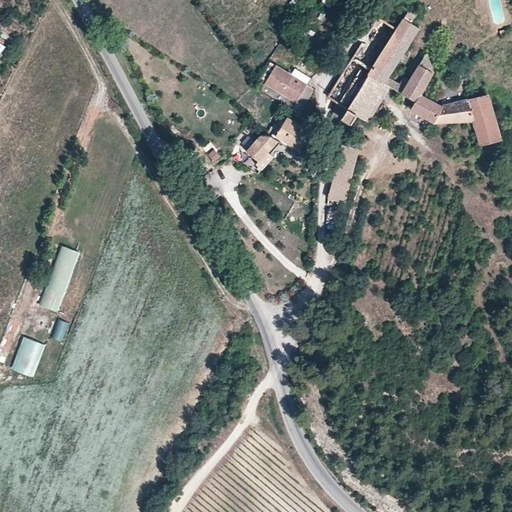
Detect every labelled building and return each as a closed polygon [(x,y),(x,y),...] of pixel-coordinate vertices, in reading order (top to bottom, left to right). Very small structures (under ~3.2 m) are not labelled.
[(343,8),(330,0),(322,0),(321,2),(340,14),(343,8)] [(374,59),(386,39),(395,25),(377,13),(350,56),(368,68),(374,59)] [(388,82),(392,76),(386,73),(418,24),(402,14),(395,25),(386,39),(374,59),(368,68),(367,70),(346,106),(338,119),(336,121),(337,122),(345,128),(355,111),(366,118),(388,82)] [(500,135),(487,91),(440,103),(419,91),(432,68),(425,51),(408,77),(402,73),(398,80),(395,86),(414,98),(409,106),(433,119),(472,116),(479,141),(500,135)] [(346,106),(367,70),(368,68),(350,56),(326,93),(337,100),(346,106)] [(264,81),(275,63),(270,60),(259,78),(264,81)] [(299,112),(314,87),(307,82),(289,71),(275,63),(264,81),(298,101),(293,109),(299,112)] [(310,76),(292,65),(289,71),(307,82),(310,76)] [(395,86),(398,80),(392,76),(388,82),(395,86)] [(338,119),(346,106),(337,100),(332,109),(329,114),(338,119)] [(315,140),(318,131),(318,127),(313,122),(306,117),(301,125),(286,115),(273,137),(277,139),(280,141),(300,153),(302,150),(299,148),(306,136),(315,140)] [(267,150),(277,139),(273,137),(270,135),(269,134),(259,134),(245,149),(258,160),(256,162),(262,167),(272,154),(270,152),(267,150)] [(270,152),(280,141),(277,139),(267,150),(270,152)] [(344,202),(358,148),(341,144),(327,198),(337,200),(344,202)] [(214,147),(206,154),(214,161),(221,154),(214,147)] [(80,250),(61,243),(39,304),(58,311),(80,250)] [(63,341),(70,322),(59,317),(51,337),(63,341)] [(44,343),(22,335),(10,366),(31,375),(44,343)]
